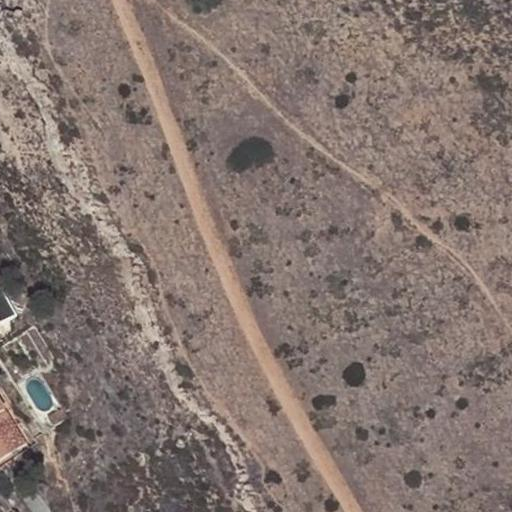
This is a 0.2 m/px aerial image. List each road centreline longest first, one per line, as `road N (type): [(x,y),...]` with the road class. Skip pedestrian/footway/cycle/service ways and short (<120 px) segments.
road 1 (track): [(347,511),(299,433),(211,241),(124,0)]
road 2 (track): [(511,314),(165,0)]
